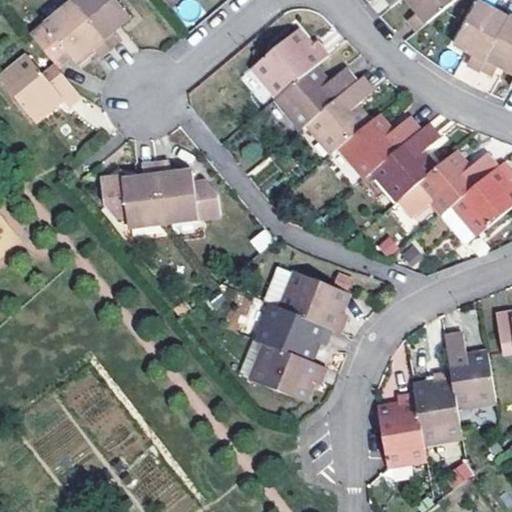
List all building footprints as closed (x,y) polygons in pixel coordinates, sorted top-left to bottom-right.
[(107,0),(76,0),(68,7),(105,52),(116,43),(109,35),(126,21),(107,0)] [(379,0),(387,9),(396,0),(379,0)] [(404,20),(414,32),(452,0),(402,0),(413,13),(404,20)] [(478,68),(504,19),(472,2),(450,44),(469,54),(464,64),(476,71),(478,68)] [(105,52),(68,7),(40,31),(26,41),(51,71),(54,74),(67,63),(70,67),(87,53),(94,61),(105,52)] [(511,21),(505,17),(504,19),(478,68),(490,75),(496,66),(511,75),(511,21)] [(294,32),(287,38),(300,52),(306,47),(294,32)] [(274,99),(309,68),(322,57),(311,43),(306,47),(300,52),(287,38),(249,70),(274,99)] [(24,61),(0,82),(0,87),(33,126),(58,104),(63,110),(75,100),(54,74),(51,71),(41,79),(24,61)] [(298,131),(304,126),(352,85),(340,70),(323,85),(309,68),(274,99),(272,101),(298,131)] [(370,94),(358,80),(352,85),(304,126),(329,156),(336,150),(366,125),(354,109),(370,94)] [(361,179),(368,173),(415,132),(405,119),(387,134),(374,118),(366,125),(336,150),(361,179)] [(434,141),(423,126),(415,132),(368,173),(394,204),(394,203),(431,171),(418,155),(434,141)] [(438,215),(449,206),(492,169),(482,156),(465,170),(451,154),(431,171),(394,203),(408,219),(427,202),(438,215)] [(492,169),(449,206),(475,236),(511,205),(511,203),(500,188),(505,183),(511,179),(499,164),(492,169)] [(154,167),(162,225),(218,217),(215,194),(205,182),(192,184),(191,173),(169,176),(167,166),(154,167)] [(162,225),(154,167),(139,169),(140,180),(121,183),(120,180),(99,183),(102,209),(114,221),(127,219),(128,229),(162,225)] [(511,191),(505,183),(500,188),(511,203),(511,191)] [(264,229),(249,241),(258,253),(273,241),(264,229)] [(384,240),(374,248),(383,259),(393,250),(384,240)] [(404,250),(394,258),(398,262),(407,254),(404,250)] [(407,254),(398,262),(405,270),(414,262),(407,254)] [(293,276),(278,309),(328,329),(338,333),(343,319),(345,316),(332,311),(339,294),(293,276)] [(332,311),(345,316),(351,299),(339,294),(332,311)] [(328,329),(278,309),(269,305),(254,342),(301,360),(309,343),(317,346),(320,347),(328,329)] [(511,311),(497,313),(503,351),(511,350),(511,311)] [(496,400),(488,353),(467,356),(463,333),(447,336),(453,372),(458,406),(496,400)] [(309,363),(301,360),(254,342),(252,341),(236,377),(283,396),(291,378),(298,381),(305,383),(313,365),(309,363)] [(309,363),(317,346),(309,343),(301,360),(309,363)] [(423,442),(462,436),(458,406),(453,372),(433,375),(435,383),(415,387),(416,396),(423,442)] [(291,378),(283,396),(290,399),(298,381),(291,378)] [(423,442),(416,396),(399,398),(400,404),(401,412),(379,415),(387,464),(426,457),(423,442)] [(401,412),(400,404),(378,407),(379,415),(401,412)] [(446,472),(452,486),(474,477),(467,463),(446,472)]
